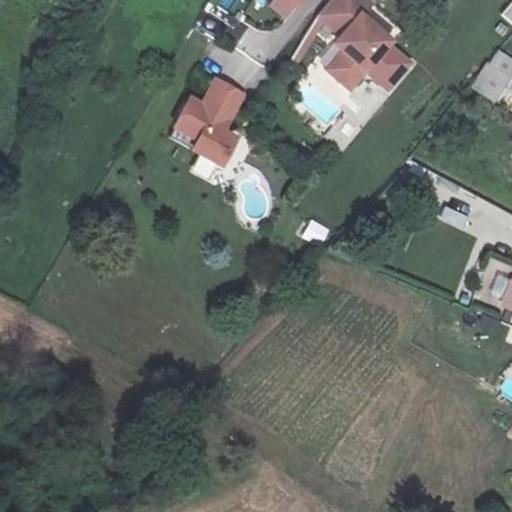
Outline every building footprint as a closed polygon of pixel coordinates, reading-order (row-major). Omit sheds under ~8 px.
[(242,0),(258,13),(268,0),(242,0)] [(331,0),(289,0),(312,21),(305,29),(314,36),(317,39),(301,58),(320,74),(360,27),(331,1),(331,0)] [(511,0),(497,20),(511,29),(511,0)] [(314,36),(297,55),(301,58),(317,39),(314,36)] [(510,63),(497,55),(480,76),(495,87),(510,63)] [(216,73),(188,60),(176,86),(164,80),(150,109),(173,122),(168,132),(195,146),(211,117),(197,111),(216,73)] [(329,126),(339,107),(307,90),(297,109),(329,126)] [(173,122),(150,109),(145,119),(168,132),(173,122)] [(319,248),(329,231),(311,220),(300,237),(319,248)] [(511,302),(511,238),(495,233),(475,288),(511,302)] [(511,442),(499,464),(511,471),(511,442)]
